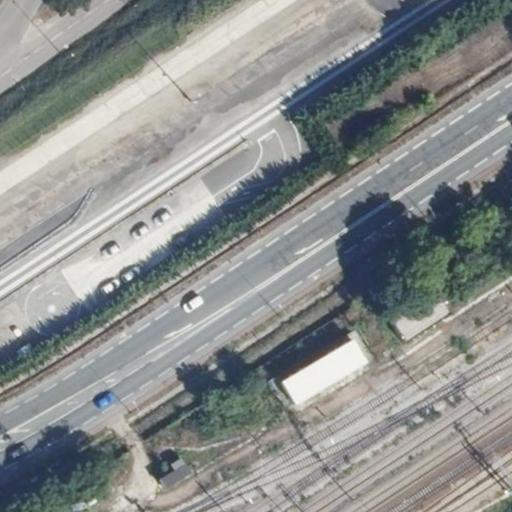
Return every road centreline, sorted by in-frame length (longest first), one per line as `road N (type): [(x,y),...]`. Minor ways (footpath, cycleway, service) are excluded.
road 1 (primary): [(0,464),(137,384),(335,230)]
road 2 (primary): [(335,230),(0,423)]
road 3 (primary): [(335,230),(511,116)]
